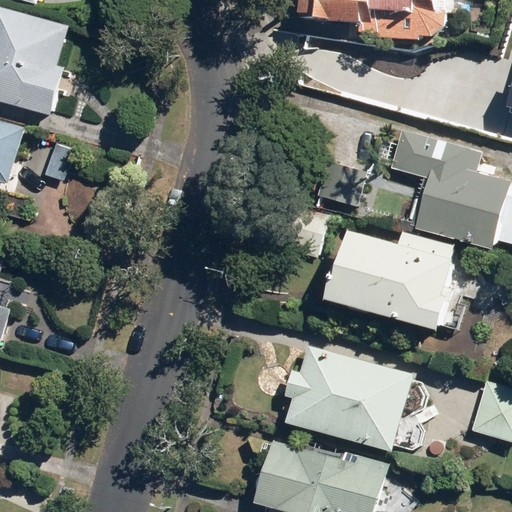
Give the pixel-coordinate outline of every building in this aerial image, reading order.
[(445,13),(437,12),(437,0),(305,0),(303,22),(368,27),(367,42),(423,46),(424,38),(443,40),(444,28),(445,13)] [(0,103),(56,119),(61,97),(69,69),(63,68),(73,28),(0,8),(0,103)] [(364,209),(385,126),(313,108),(293,191),(364,209)] [(0,183),(13,187),(28,128),(20,126),(0,121),(0,183)] [(432,183),(419,228),(499,251),(511,207),(511,179),(483,171),(488,155),(403,131),(391,171),(432,183)] [(322,261),(330,218),(297,212),(289,255),(322,261)] [(351,236),(330,305),(448,340),(458,305),(452,303),(467,254),(406,236),(401,251),(351,236)] [(0,348),(6,351),(17,313),(0,308),(0,300),(10,265),(0,261),(0,348)] [(419,380),(312,350),(305,376),(297,374),(290,402),(297,404),(290,429),(397,459),(419,380)] [(511,391),(490,386),(476,435),(511,445),(511,391)] [(272,511),(381,511),(395,469),(348,455),(345,463),(279,443),(260,506),(273,510),(272,511)]
